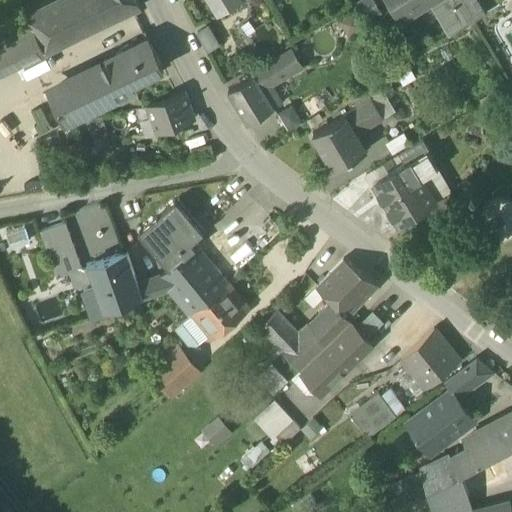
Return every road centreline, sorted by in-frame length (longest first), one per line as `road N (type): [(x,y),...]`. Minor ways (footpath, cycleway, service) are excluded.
road 1 (residential): [(244,162),(511,359)]
road 2 (unclassified): [(244,162),(0,210)]
road 3 (residential): [(160,0),(244,162)]
